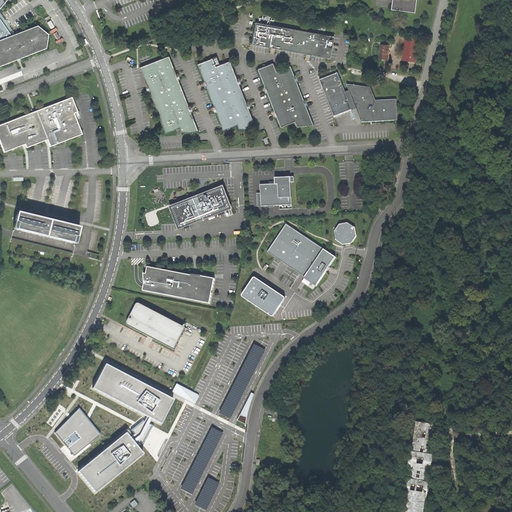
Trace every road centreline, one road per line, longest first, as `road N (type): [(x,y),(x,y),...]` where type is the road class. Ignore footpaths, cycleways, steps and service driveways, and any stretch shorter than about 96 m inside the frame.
road 1 (unclassified): [(234,511),(267,382),(297,341),(351,304),(412,145)]
road 2 (unclassified): [(123,161),(118,236),(95,312),(62,370),(1,435)]
road 3 (unclassified): [(123,161),(412,145)]
road 4 (unclassified): [(412,145),(444,0)]
